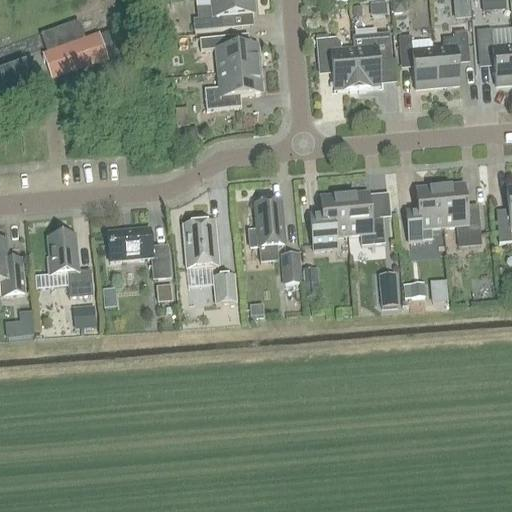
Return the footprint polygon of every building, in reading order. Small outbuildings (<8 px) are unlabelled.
[(198,22),(193,23),(194,35),(234,31),(233,19),(254,17),(252,0),(195,0),(197,11),(198,22)] [(504,0),(492,0),(494,14),(506,13),(504,0)] [(170,27),(170,3),(154,3),(155,27),(170,27)] [(402,3),(392,4),(393,17),(403,16),(402,3)] [(353,20),(362,19),(362,18),(361,18),(360,10),(352,11),(353,20)] [(491,32),(476,34),(479,63),(493,62),(496,89),(511,87),(511,31),(491,33),(491,32)] [(111,32),(98,37),(107,62),(112,75),(118,73),(125,71),(120,57),(111,32)] [(457,58),(469,57),(467,34),(454,35),(455,41),(442,42),(443,52),(434,53),(437,90),(459,88),(457,58)] [(375,38),(353,40),(354,54),(357,93),(374,92),(373,90),(380,89),(378,65),(392,64),(389,36),(375,38)] [(43,60),(41,60),(43,65),(44,64),(51,83),(62,79),(66,90),(97,79),(93,68),(107,62),(98,37),(84,42),(46,57),(42,58),(43,60)] [(219,77),(259,73),(257,49),(236,51),(235,39),(200,42),(201,55),(216,53),(219,77)] [(437,90),(434,53),(433,53),(432,46),(428,43),(411,45),(410,39),(398,40),(400,63),(413,62),(415,92),(437,90)] [(329,42),(316,43),(318,71),(332,70),(334,93),(341,93),(341,95),(357,93),(354,54),(341,55),(340,45),(336,41),(330,42),(329,42)] [(0,74),(0,100),(33,89),(24,65),(0,74)] [(259,73),(219,77),(220,91),(204,93),(206,114),(241,111),(240,99),(261,97),(259,73)] [(196,130),(182,132),(184,146),(198,144),(196,130)] [(440,190),(444,231),(468,229),(469,240),(481,238),(478,208),(467,209),(465,188),(440,190)] [(432,232),(444,231),(440,190),(416,193),(418,213),(406,214),(409,245),(433,243),(432,232)] [(510,229),(511,228),(511,191),(507,192),(509,219),(497,220),(500,246),(511,245),(510,229)] [(371,218),(369,197),(345,199),(348,239),(360,238),(361,249),(385,247),(382,217),(371,218)] [(336,241),(348,239),(345,199),(321,201),(322,222),(311,223),(313,254),(337,252),(336,241)] [(255,208),(259,251),(285,249),(281,205),(255,208)] [(183,229),(181,230),(185,273),(187,273),(211,271),(213,271),(219,270),(215,226),(183,229)] [(152,251),(150,233),(107,237),(110,266),(152,263),(154,284),(171,282),(168,250),(152,251)] [(75,240),(49,242),(50,262),(47,262),(49,279),(68,278),(70,302),(93,300),(91,274),(78,275),(75,240)] [(0,246),(0,286),(1,287),(2,301),(25,299),(22,271),(10,273),(8,246),(0,246)] [(299,257),(279,259),(282,289),(301,287),(299,257)] [(314,272),(303,273),(305,287),(316,286),(314,272)] [(395,277),(379,278),(380,294),(397,292),(395,277)] [(214,280),(212,280),(212,288),(212,289),(214,309),(217,309),(236,307),(234,278),(214,280)] [(406,288),(406,302),(424,301),(423,287),(406,288)] [(171,289),(156,290),(157,307),(173,305),(171,289)] [(292,291),(293,309),(310,308),(309,290),(292,291)] [(94,309),(73,311),(74,333),(96,332),(94,309)] [(24,330),(9,331),(10,341),(33,339),(31,315),(22,316),(24,330)]
